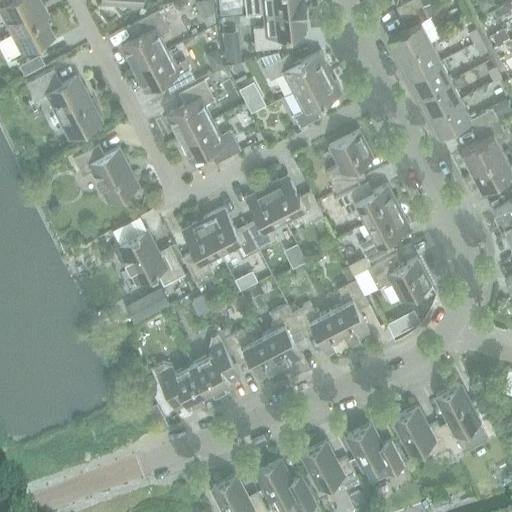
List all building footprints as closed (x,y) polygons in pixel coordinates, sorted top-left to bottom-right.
[(43,3),(41,0),(0,0),(0,12),(3,11),(22,48),(53,32),(40,5),(43,3)] [(262,0),(263,10),(305,5),(304,0),(262,0)] [(402,15),(423,4),(420,0),(404,0),(396,4),(402,15)] [(407,25),(389,34),(400,54),(431,38),(439,34),(429,15),(423,4),(402,15),(407,25)] [(305,5),(263,10),(265,24),(253,25),(256,46),(280,44),(278,32),(305,29),(304,18),(306,18),(305,5)] [(133,65),(167,47),(159,32),(169,27),(159,7),(134,20),(140,32),(121,41),(133,65)] [(474,40),(481,36),(476,26),(468,30),(474,40)] [(487,47),(481,36),(474,40),(479,51),(487,47)] [(409,73),(441,57),(431,38),(400,54),(409,73)] [(167,47),(133,65),(145,88),(164,78),(170,90),(195,77),(185,57),(175,62),(167,47)] [(293,88),(329,70),(324,61),(326,60),(320,48),(294,62),(288,52),(264,65),(270,77),(283,70),(293,88)] [(419,93),(451,77),(441,57),(409,73),(419,93)] [(494,79),(501,75),(496,64),(488,68),(494,79)] [(62,81),(54,66),(27,79),(36,96),(47,91),(70,135),(101,119),(77,73),(62,81)] [(329,70),(293,88),(303,107),(293,112),(299,124),(321,113),(315,103),(341,89),(335,78),(333,79),(329,70)] [(178,134),(215,115),(207,101),(215,97),(204,77),(179,90),(185,102),(166,111),(178,134)] [(429,112),(461,96),(451,77),(419,93),(429,112)] [(475,127),(498,115),(492,104),(471,115),(461,96),(429,112),(440,132),(470,116),(475,127)] [(215,115),(178,134),(190,157),(209,148),(215,160),(241,146),(230,126),(222,130),(215,115)] [(472,167),(504,150),(498,139),(507,134),(498,115),(475,127),(481,137),(461,147),(465,155),(463,157),(468,166),(471,165),(472,167)] [(336,189),(365,174),(358,162),(373,154),(359,128),(329,143),(339,162),(326,169),(336,189)] [(104,152),(99,141),(74,154),(83,172),(92,168),(108,199),(139,184),(119,144),(104,152)] [(510,185),(511,184),(511,160),(510,161),(504,150),(472,167),(472,169),(470,170),(475,180),(478,179),(482,187),(501,177),(506,187),(510,185)] [(267,183),(283,215),(294,210),(297,215),(300,214),(305,222),(323,213),(310,188),(299,193),(288,171),(267,183)] [(366,220),(399,203),(388,181),(366,193),(360,182),(335,195),(344,213),(353,209),(355,212),(360,209),(366,220)] [(273,221),(283,215),(267,183),(245,194),(257,215),(246,221),(259,246),(277,237),(272,228),(276,226),(273,221)] [(511,184),(510,185),(511,189),(511,198),(493,208),(501,224),(511,217),(511,184)] [(399,203),(366,220),(371,230),(366,233),(367,237),(359,241),(368,259),(394,246),(388,235),(410,224),(399,203)] [(259,246),(246,221),(236,226),(224,205),(203,216),(220,248),(231,243),(233,248),(237,246),(242,255),(259,246)] [(209,254),(220,248),(203,216),(182,227),(193,248),(182,254),(196,279),(213,270),(209,261),(212,259),(209,254)] [(511,217),(501,224),(511,244),(511,217)] [(159,248),(147,227),(113,245),(121,261),(125,258),(137,281),(158,270),(164,282),(184,271),(170,243),(159,248)] [(402,263),(396,250),(367,265),(378,285),(391,278),(401,297),(431,281),(417,255),(402,263)] [(331,307),(348,339),(369,328),(358,307),(369,301),(355,276),(338,285),(342,294),(339,296),(342,301),(331,307)] [(348,339),(331,307),(320,312),(317,307),(314,308),(309,299),(292,308),(292,309),(301,327),(305,334),(316,329),(327,350),(348,339)] [(292,309),(292,308),(288,301),(270,310),(275,319),(271,321),(274,326),(264,332),(280,365),(302,354),(291,332),(301,327),(292,309)] [(280,365),(264,332),(253,337),(250,332),(247,334),(242,325),(224,334),(237,360),(248,354),(259,376),(280,365)] [(193,361),(209,392),(230,381),(229,379),(240,373),(218,331),(212,334),(209,343),(213,351),(193,361)] [(209,392),(193,361),(176,370),(172,362),(163,360),(153,365),(175,407),(186,401),(187,403),(209,392)] [(511,389),(511,368),(508,367),(502,388),(511,391),(511,389)] [(453,452),(471,442),(463,427),(479,419),(459,381),(436,393),(449,418),(439,423),(450,444),(453,452)] [(427,425),(416,403),(393,415),(411,450),(427,442),(433,453),(450,444),(439,423),(437,419),(427,425)] [(381,442),(370,421),(347,433),(371,479),(405,461),(392,437),(381,442)] [(336,459),(325,438),(302,450),(320,485),(336,477),(342,488),(360,478),(347,454),(336,459)] [(291,478),(279,455),(256,467),(279,511),(298,511),(299,511),(317,501),(302,472),(291,478)] [(246,493),(235,472),(212,484),(226,511),(243,511),(246,511),(269,511),(257,488),(246,493)]
